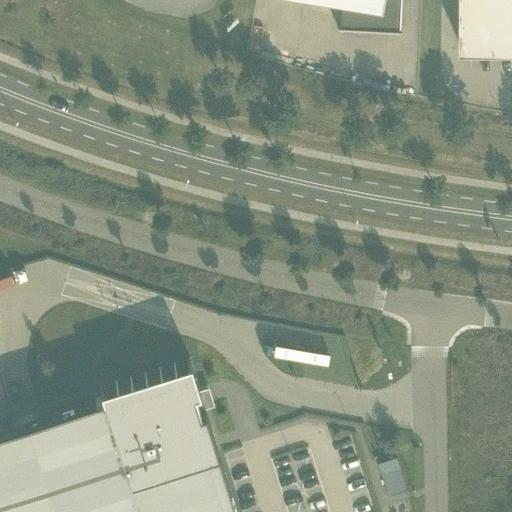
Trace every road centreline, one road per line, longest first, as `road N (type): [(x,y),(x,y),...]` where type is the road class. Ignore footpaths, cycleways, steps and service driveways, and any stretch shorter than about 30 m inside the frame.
road 1 (secondary): [(511,217),(369,198),(120,136),(0,87)]
road 2 (unclassified): [(511,315),(283,278),(0,186)]
